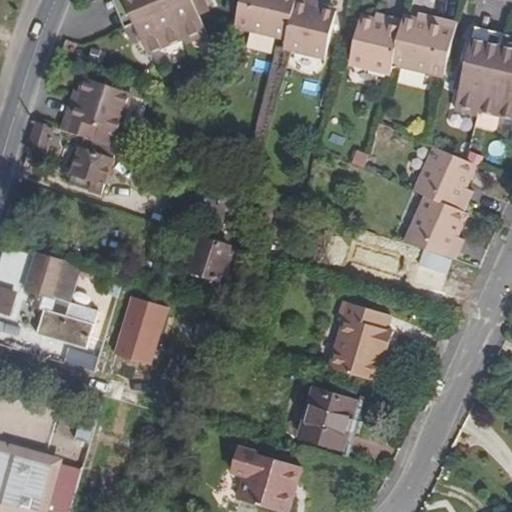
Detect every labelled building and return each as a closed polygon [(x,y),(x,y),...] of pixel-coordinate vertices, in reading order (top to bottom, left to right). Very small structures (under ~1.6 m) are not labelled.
[(136,23),(126,0),(113,0),(125,28),(136,23)] [(126,0),(136,23),(150,55),(184,40),(186,43),(208,33),(200,15),(195,4),(202,0),(126,0)] [(202,0),(195,4),(200,15),(212,11),(206,0),(202,0)] [(249,22),(247,30),(284,39),(294,0),(238,0),(235,17),(249,22)] [(311,0),(294,0),(284,39),(282,49),(324,60),(335,14),(311,7),(312,0),(311,0)] [(232,26),(247,30),(249,22),(235,17),(232,26)] [(390,77),(392,67),(402,25),(385,20),(383,26),(360,21),(348,66),(390,77)] [(402,25),(392,67),(430,77),(432,70),(445,74),(456,28),(428,20),(426,29),(403,21),(402,25)] [(472,44),(502,51),(505,40),(474,32),(472,44)] [(511,53),(511,41),(505,40),(502,51),(511,53)] [(511,125),(511,53),(502,51),(472,44),(465,43),(460,62),(467,64),(464,79),(457,77),(455,87),(461,88),(459,97),(454,115),(478,121),(479,117),(511,125)] [(460,62),(457,77),(464,79),(467,64),(460,62)] [(432,70),(430,77),(444,81),(445,74),(432,70)] [(74,99),(64,130),(80,136),(84,138),(98,142),(102,128),(120,133),(133,95),(88,79),(81,102),(74,99)] [(56,128),(39,122),(30,152),(47,157),(56,128)] [(105,196),(119,150),(98,142),(84,138),(81,149),(73,175),(80,177),(77,185),(93,191),(92,192),(105,196)] [(428,204),(465,222),(474,201),(466,197),(476,174),(436,155),(417,199),(428,204)] [(181,197),(176,215),(219,229),(224,211),(181,197)] [(450,264),(456,267),(465,248),(457,244),(467,223),(465,222),(428,204),(407,249),(423,255),(450,264)] [(205,241),(231,250),(231,248),(206,239),(205,241)] [(229,255),(231,250),(205,241),(194,272),(220,281),(223,274),(232,277),(238,259),(229,255)] [(100,312),(74,304),(59,300),(70,263),(40,254),(29,291),(46,296),(43,309),(46,310),(40,334),(89,348),(100,312)] [(440,294),(450,264),(423,255),(413,284),(440,294)] [(74,304),(85,267),(70,263),(59,300),(74,304)] [(0,334),(8,337),(21,291),(0,284),(0,334)] [(133,296),(116,357),(159,368),(175,307),(133,296)] [(345,320),(330,369),(374,383),(378,380),(382,367),(380,361),(383,351),(389,352),(394,335),(389,333),(392,319),(346,304),(341,318),(345,320)] [(98,370),(101,357),(73,350),(70,363),(98,370)] [(318,390),(304,436),(346,449),(360,403),(318,390)] [(0,402),(0,432),(42,435),(45,406),(0,402)] [(0,511),(3,511),(73,511),(79,496),(85,471),(0,446),(0,511)] [(247,475),(240,499),(284,511),(285,511),(295,484),(299,485),(304,468),(240,448),(233,470),(247,475)]
